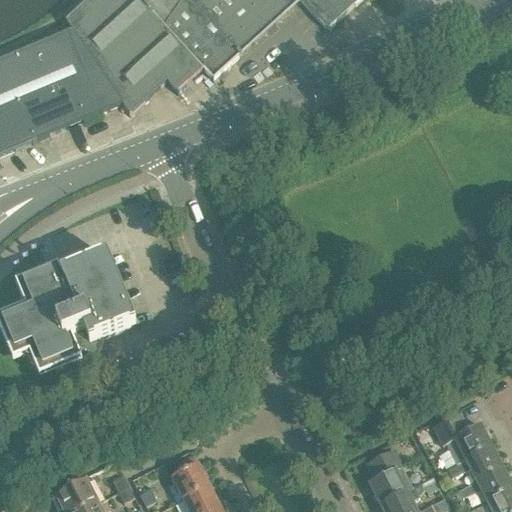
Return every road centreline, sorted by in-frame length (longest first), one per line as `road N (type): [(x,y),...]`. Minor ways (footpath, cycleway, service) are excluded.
road 1 (secondary): [(477,0),(163,148)]
road 2 (residential): [(336,511),(280,406),(212,444),(247,511)]
road 3 (unclassified): [(265,373),(163,148)]
road 4 (secondary): [(163,148),(0,222)]
road 5 (unknown): [(228,289),(114,338)]
